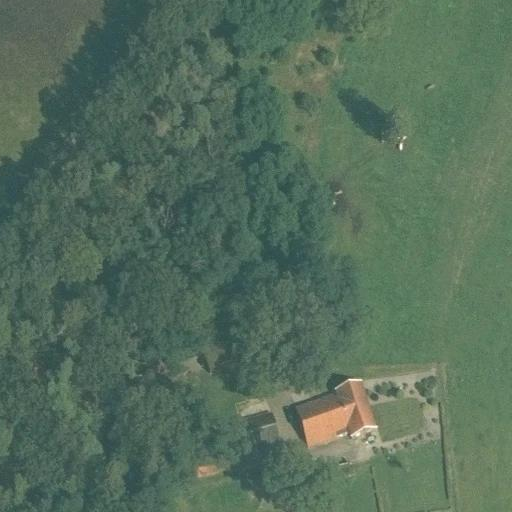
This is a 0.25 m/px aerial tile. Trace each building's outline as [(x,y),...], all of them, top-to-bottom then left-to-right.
[(206,378),(242,369),(228,326),(194,335),(206,378)] [(197,356),(174,363),(178,378),(201,372),(197,356)] [(352,441),(375,433),(360,387),(336,395),(337,398),(295,412),(308,450),(350,436),(352,441)] [(247,458),(280,450),(272,414),(239,423),(247,458)] [(194,483),(231,474),(225,454),(190,462),(194,483)] [(350,469),(336,471),(338,480),(352,478),(350,469)]
